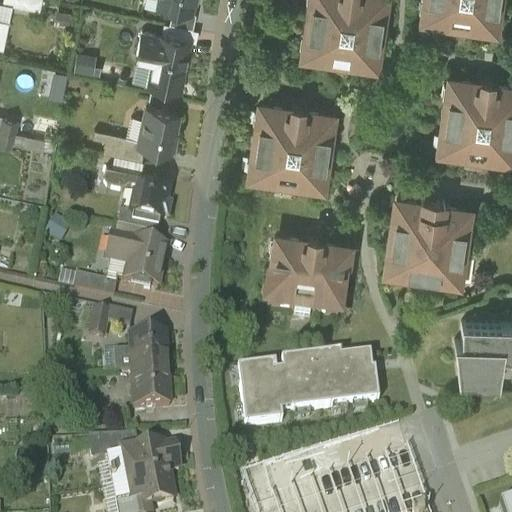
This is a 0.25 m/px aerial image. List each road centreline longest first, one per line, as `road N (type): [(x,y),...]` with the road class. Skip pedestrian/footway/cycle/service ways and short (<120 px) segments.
road 1 (residential): [(236,0),(197,293),(203,417),(220,511)]
road 2 (unknown): [(307,511),(511,435)]
road 3 (unknown): [(426,423),(284,474),(270,489),(270,511)]
